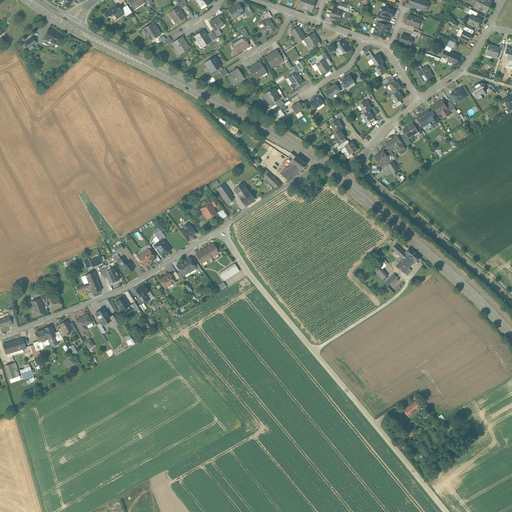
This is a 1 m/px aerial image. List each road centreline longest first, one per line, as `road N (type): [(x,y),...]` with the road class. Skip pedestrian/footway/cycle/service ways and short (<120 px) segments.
road 1 (primary): [(511,336),(313,160),(70,26)]
road 2 (unclassified): [(446,511),(251,277),(220,228)]
road 3 (residential): [(220,228),(127,287),(0,337)]
road 4 (unclassified): [(363,154),(372,181),(511,302)]
road 5 (residential): [(253,0),(387,49),(419,99)]
